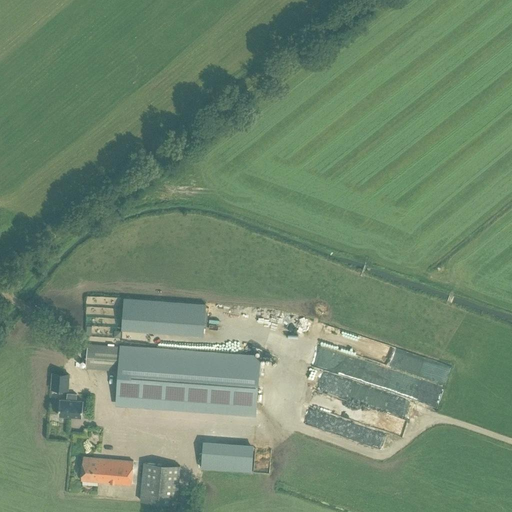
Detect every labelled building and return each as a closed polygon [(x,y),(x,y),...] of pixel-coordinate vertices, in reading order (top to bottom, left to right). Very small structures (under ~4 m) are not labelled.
[(134,329),(136,298),(124,297),(122,328),(134,329)] [(121,346),(89,344),(87,368),(118,370),(121,346)] [(118,370),(116,403),(256,414),(260,357),(121,346),(118,370)] [(68,390),(69,374),(63,373),(52,372),(52,385),(51,389),(68,390)] [(384,384),(386,376),(373,373),(371,381),(384,384)] [(389,382),(387,391),(436,402),(441,383),(411,375),(409,383),(397,381),(397,384),(389,382)] [(67,393),(67,400),(60,399),(58,415),(82,417),(83,401),(76,400),(77,394),(67,393)] [(366,422),(369,412),(344,403),(340,414),(366,422)] [(401,431),(404,416),(395,414),(392,429),(401,431)] [(370,440),(379,442),(382,428),(373,427),(370,440)] [(201,434),(200,465),(252,467),(253,436),(201,434)] [(133,460),(84,456),(81,480),(131,485),(133,460)] [(144,462),(140,500),(140,501),(177,504),(181,465),(144,462)]
